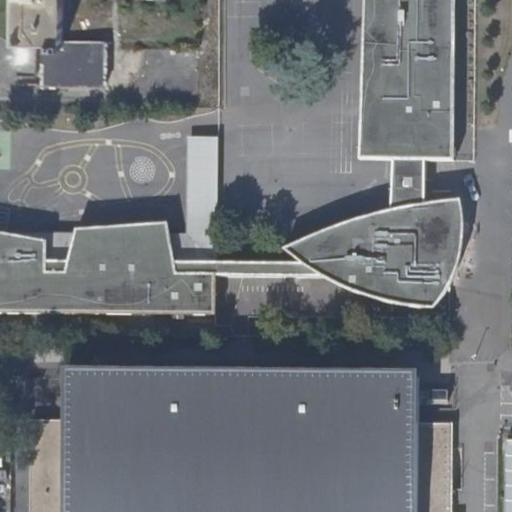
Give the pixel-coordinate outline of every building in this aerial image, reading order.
[(370,0),(373,52),(393,56),(394,82),(370,83),(359,152),(390,155),(390,163),(390,213),(282,253),(300,267),(174,266),(166,226),(74,233),(66,265),(45,265),(45,245),(0,236),(0,317),(215,319),(215,279),(319,280),(339,289),(448,290),(458,264),(461,255),(463,239),(462,218),(459,203),(437,204),(425,207),(424,163),(452,163),(452,161),(453,0),(370,0)] [(62,0),(15,0),(15,43),(42,42),(41,86),(106,86),(107,42),(62,41),(62,0)] [(63,421),(30,420),(29,511),(451,511),(453,425),(419,424),(419,382),(63,379),(63,421)] [(428,400),(428,419),(449,419),(449,399),(428,400)] [(511,511),(511,443),(504,443),(503,511),(511,511)]
